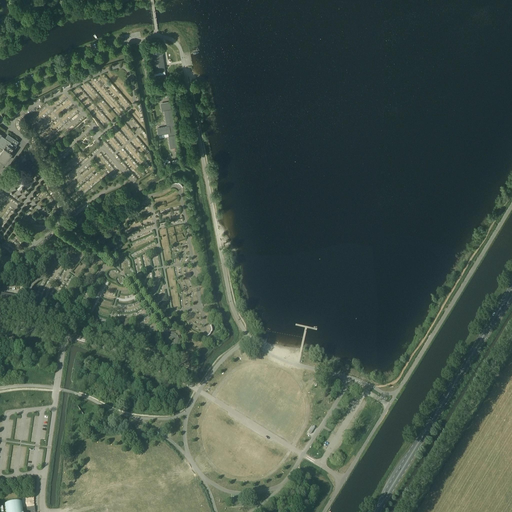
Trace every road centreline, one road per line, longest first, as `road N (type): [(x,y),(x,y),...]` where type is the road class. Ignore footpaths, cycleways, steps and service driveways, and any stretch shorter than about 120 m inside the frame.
road 1 (primary): [(375,511),(511,290)]
road 2 (unclassified): [(400,511),(511,332)]
road 3 (unclassified): [(42,511),(64,335)]
road 4 (unclassified): [(0,99),(106,47),(138,40)]
